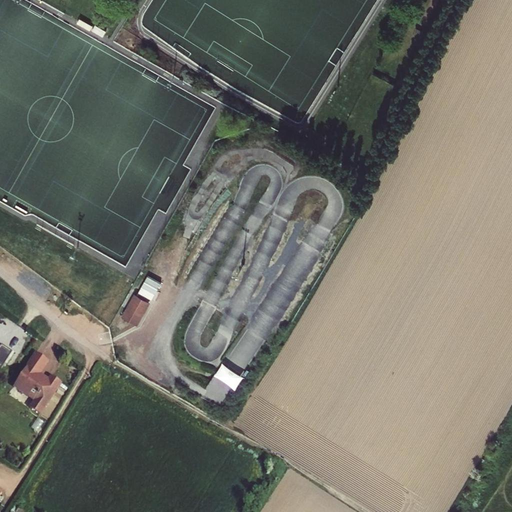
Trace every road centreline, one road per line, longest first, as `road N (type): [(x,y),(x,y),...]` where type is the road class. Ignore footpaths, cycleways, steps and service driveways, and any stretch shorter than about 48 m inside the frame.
road 1 (track): [(117,364),(367,511)]
road 2 (unclassified): [(0,270),(117,364)]
